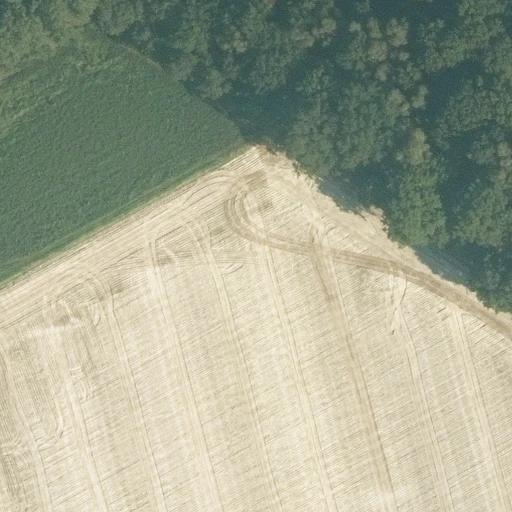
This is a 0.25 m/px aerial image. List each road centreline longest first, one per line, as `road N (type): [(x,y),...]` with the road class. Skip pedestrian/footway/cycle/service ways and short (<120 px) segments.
road 1 (track): [(125,0),(511,254)]
road 2 (track): [(336,19),(474,108)]
